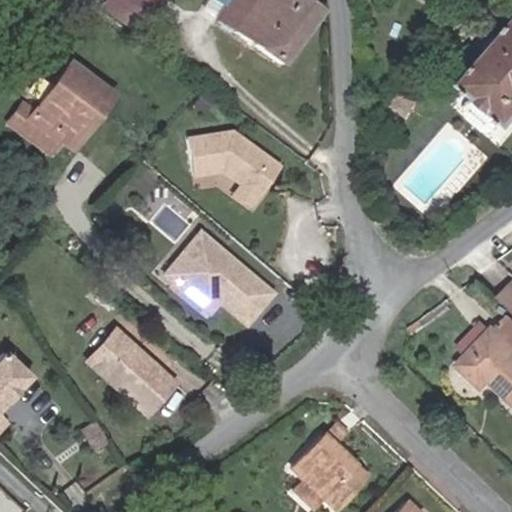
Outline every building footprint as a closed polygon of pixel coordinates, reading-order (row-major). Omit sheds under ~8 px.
[(143,32),(165,0),(105,0),(104,3),(143,32)] [(282,66),(321,10),(306,0),(230,0),(216,21),(282,66)] [(511,29),(466,82),(469,85),(471,85),(472,88),(502,113),(505,114),(505,116),(511,121),(511,29)] [(97,116),(107,102),(63,69),(30,112),(19,105),(7,122),(48,153),(60,137),(67,142),(90,112),(97,116)] [(190,106),(202,116),(215,100),(203,91),(190,106)] [(408,119),(417,102),(404,94),(394,111),(408,119)] [(74,147),(97,116),(90,112),(67,142),(74,147)] [(270,180),(278,168),(231,133),(187,141),(193,177),(221,172),(241,186),(256,198),(265,187),(262,185),(267,178),(270,180)] [(256,198),(241,186),(232,199),(247,210),(256,198)] [(243,325),(269,294),(198,234),(185,249),(192,255),(169,282),(202,309),(212,298),(243,325)] [(32,254),(43,263),(56,248),(44,239),(32,254)] [(119,301),(97,282),(87,294),(109,313),(119,301)] [(511,285),(501,297),(511,307),(511,285)] [(511,321),(508,318),(497,330),(511,344),(511,321)] [(511,398),(511,344),(497,330),(495,328),(461,364),(485,387),(492,379),(511,398)] [(148,403),(168,381),(121,340),(101,363),(148,403)] [(0,408),(29,378),(2,353),(0,355),(0,408)] [(332,447),(346,432),(335,421),(321,435),(332,447)] [(105,441),(94,423),(80,431),(92,449),(105,441)] [(334,510),(365,477),(348,462),(345,465),(330,450),(333,447),(332,447),(321,435),(320,434),(289,467),(301,480),(320,497),(334,510)] [(348,462),(333,447),(330,450),(345,465),(348,462)] [(320,497),(301,480),(292,489),(311,507),(320,497)] [(416,511),(404,500),(392,511),(416,511)]
